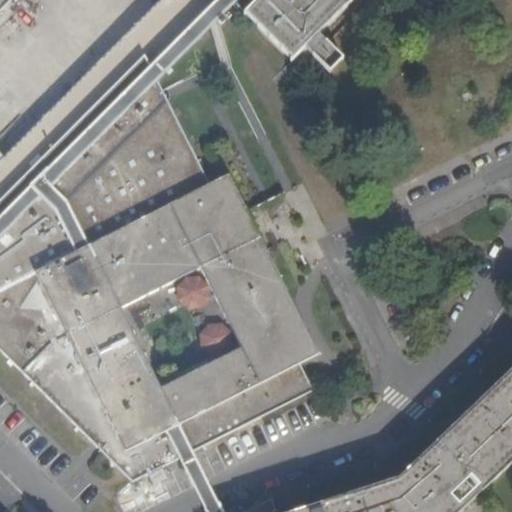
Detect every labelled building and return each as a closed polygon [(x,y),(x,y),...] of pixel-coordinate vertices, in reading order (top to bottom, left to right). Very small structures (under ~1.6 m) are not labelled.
[(0,0),(0,14),(14,0),(0,0)] [(238,0),(217,0),(211,6),(204,13),(150,68),(157,82),(213,25),(218,21),(238,0)] [(258,0),(244,14),(292,62),(353,0),(258,0)] [(157,82),(150,68),(144,57),(15,186),(0,201),(0,350),(71,421),(94,444),(101,451),(133,484),(179,460),(194,453),(312,392),(300,365),(317,356),(286,293),(228,177),(210,186),(157,82)] [(294,511),(462,511),(511,464),(511,371),(400,478),(294,511)] [(194,453),(179,460),(204,511),(223,511),(220,505),(194,453)]
